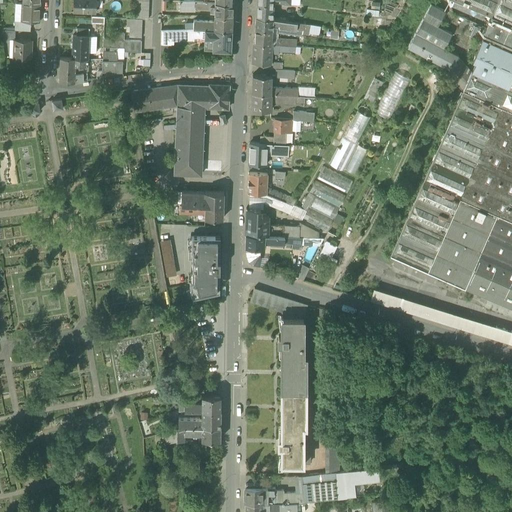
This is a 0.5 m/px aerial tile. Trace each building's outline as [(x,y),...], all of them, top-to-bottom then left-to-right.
[(91,13),(91,0),(73,0),(73,12),(91,13)] [(135,0),(135,19),(141,19),(148,19),(149,0),(135,0)] [(273,13),(273,0),(256,0),(256,12),(273,13)] [(454,6),(483,19),(486,13),(455,0),(454,0),(452,6),(454,6)] [(511,0),(455,0),(486,13),(491,15),(486,26),(472,60),(475,61),(472,70),(471,70),(462,90),(511,111),(511,0)] [(208,13),(214,13),(215,3),(204,2),(179,2),(178,11),(181,13),(193,13),(193,10),(209,11),(208,13)] [(39,22),(40,4),(22,3),(22,12),(22,21),(30,21),(39,22)] [(233,3),(215,3),(214,13),(214,16),(232,17),(233,3)] [(407,47),(450,69),(457,55),(443,47),(451,32),(437,25),(445,10),(430,3),(407,47)] [(471,20),(486,26),(491,15),(486,13),(483,19),(454,6),(449,17),(469,25),(471,20)] [(214,16),(214,22),(214,29),(232,30),(232,17),(214,16)] [(272,29),(272,24),(273,19),(256,16),(255,28),(272,29)] [(140,38),(141,19),(135,19),(130,19),(129,37),(140,38)] [(288,21),(273,19),(272,24),(279,24),(279,27),(287,28),(288,21)] [(16,21),(15,30),(30,31),(30,21),(22,21),(16,21)] [(302,33),(309,34),(310,24),(288,21),(287,28),(302,30),(302,33)] [(194,41),(194,38),(194,28),(193,28),(193,29),(174,30),(174,41),(174,42),(194,41)] [(205,29),(194,28),(194,38),(205,38),(205,29)] [(255,28),(254,43),(271,45),(271,44),(272,39),(272,29),(255,28)] [(15,39),(15,30),(2,29),(3,39),(15,39)] [(214,29),(205,29),(205,38),(205,47),(204,50),(212,50),(212,51),(231,51),(232,30),(214,29)] [(161,40),(174,41),(174,30),(173,30),(172,30),(161,30),(161,40)] [(72,36),(71,59),(87,59),(88,41),(88,36),(77,36),(72,36)] [(14,57),(30,58),(31,40),(15,39),(14,57)] [(122,51),(141,52),(141,41),(123,40),(122,47),(122,51)] [(271,52),(271,45),(254,43),(253,62),(264,62),(270,63),(270,62),(271,52)] [(160,57),(168,57),(169,45),(169,44),(161,44),(160,57)] [(296,52),(296,46),(271,44),(271,45),(271,52),(278,53),(278,51),(296,52)] [(109,52),(108,57),(108,60),(116,61),(117,52),(109,52)] [(447,74),(462,90),(471,70),(457,55),(450,69),(447,74)] [(59,81),(74,80),(74,73),(74,66),(83,66),(87,66),(87,59),(71,59),(60,58),(59,81)] [(123,61),(116,61),(108,60),(102,60),(102,72),(122,73),(123,61)] [(295,71),(282,70),(277,70),(276,77),(294,78),(295,71)] [(395,71),(376,112),(389,118),(408,77),(395,71)] [(87,72),(82,73),(74,73),(74,80),(87,80),(87,72)] [(252,93),(271,94),(271,87),(272,76),(253,75),(252,93)] [(372,101),(383,81),(374,76),(362,95),(372,101)] [(178,88),(178,106),(204,107),(228,109),(229,85),(210,84),(210,86),(178,85),(178,88)] [(148,100),(150,110),(177,106),(178,106),(178,88),(163,90),(163,87),(147,89),(148,100)] [(294,96),(297,96),(298,88),(285,87),(285,88),(285,95),(294,96)] [(139,90),(141,101),(148,100),(147,89),(139,90)] [(132,92),(134,102),(141,101),(139,90),(132,92)] [(511,111),(462,90),(390,255),(391,256),(465,288),(473,270),(511,286),(511,111)] [(270,111),(270,102),(271,94),(252,93),(251,110),(270,111)] [(294,103),(294,101),(294,96),(285,95),(271,94),(270,102),(294,103)] [(52,100),(53,109),(62,108),(61,99),(52,100)] [(32,112),(33,116),(38,116),(38,112),(40,111),(38,102),(29,103),(31,112),(32,112)] [(201,175),(204,107),(178,106),(177,106),(174,173),(201,175)] [(329,163),(343,170),(369,117),(355,109),(329,163)] [(293,120),(313,121),(314,111),(293,110),(293,120)] [(275,119),(274,130),(286,131),(292,131),(293,120),(275,119)] [(285,145),(286,131),(274,130),(274,137),(274,144),(281,145),(285,145)] [(260,144),(274,144),(274,137),(260,136),(260,144)] [(280,153),(281,145),(274,144),(260,144),(250,143),(249,164),(266,165),(267,152),(280,153)] [(346,170),(355,173),(365,147),(356,143),(346,170)] [(316,177),(346,192),(352,180),(323,165),(316,177)] [(254,193),(266,194),(267,187),(267,174),(248,173),(248,193),(249,193),(254,193)] [(302,218),(326,231),(345,194),(315,179),(301,207),(306,210),(302,218)] [(273,197),(286,202),(289,196),(267,187),(266,194),(273,197)] [(181,204),(198,205),(199,192),(181,191),(181,204)] [(204,192),(199,192),(198,205),(199,205),(206,205),(223,206),(224,192),(205,192),(204,192)] [(264,203),(269,205),(273,197),(266,194),(254,193),(254,201),(255,203),(263,203),(264,203)] [(289,214),(289,213),(292,205),(286,202),(273,197),(269,205),(289,214)] [(179,214),(199,214),(199,213),(199,205),(198,205),(181,204),(180,204),(179,214)] [(293,204),(292,205),(289,213),(302,218),(306,210),(301,207),(293,204)] [(223,206),(206,205),(205,214),(205,218),(222,219),(223,206)] [(247,208),(245,234),(264,235),(267,235),(267,223),(268,214),(260,214),(260,209),(249,208),(247,208)] [(269,235),(282,235),(283,225),(283,223),(270,223),(269,235)] [(292,236),(301,236),(301,226),(283,225),(282,235),(284,235),(292,236)] [(264,247),(264,242),(264,235),(245,234),(244,247),(246,247),(259,247),(264,247)] [(267,235),(264,235),(264,242),(284,243),(284,235),(282,235),(269,235),(267,235)] [(220,291),(220,236),(191,236),(191,250),(192,250),(192,280),(189,280),(190,286),(192,297),(220,291)] [(292,248),(301,248),(302,236),(301,236),(292,236),(292,243),(292,248)] [(330,256),(335,243),(325,239),(320,251),(330,256)] [(168,240),(161,241),(168,277),(174,275),(168,240)] [(258,266),(259,247),(246,247),(246,252),(246,257),(249,262),(253,265),(258,266)] [(298,278),(303,280),(309,267),(302,264),(298,278)] [(511,308),(511,286),(473,270),(465,288),(511,308)] [(511,344),(511,331),(496,327),(374,288),(370,299),(492,338),(511,344)] [(281,318),(303,318),(307,306),(254,289),(250,302),(281,312),(281,318)] [(284,376),(284,391),(306,391),(306,356),(303,356),(303,318),(281,318),(281,336),(278,336),(278,342),(281,342),(281,357),(284,357),(284,370),(281,370),(281,376),(284,376)] [(305,425),(306,391),(284,391),(284,404),(281,404),(281,410),(284,410),(284,424),(281,424),(281,439),(278,439),(278,445),(281,445),(281,462),(309,462),(309,445),(303,444),(303,425),(305,425)] [(202,396),(202,402),(202,410),(220,410),(220,397),(202,396)] [(202,413),(202,419),(202,426),(220,427),(220,413),(220,410),(202,410),(202,413)] [(184,426),(202,426),(202,419),(176,419),(176,424),(178,424),(178,428),(184,426)] [(178,428),(177,428),(162,432),(162,442),(176,442),(184,442),(184,434),(184,426),(178,428)] [(220,427),(202,426),(202,434),(202,440),(220,440),(220,427)] [(324,441),(325,473),(339,471),(339,441),(324,441)] [(379,468),(337,472),(338,480),(339,497),(347,497),(347,496),(356,495),(354,483),(379,480),(379,468)] [(302,476),(303,483),(338,480),(337,472),(325,473),(302,476)] [(303,483),(303,491),(304,501),(339,497),(338,480),(303,483)] [(262,503),(262,488),(261,488),(261,485),(245,485),(245,488),(245,502),(262,503)] [(262,503),(283,503),(283,493),(283,490),(275,490),(275,488),(262,488),(262,503)] [(296,502),(304,501),(303,491),(283,493),(283,503),(296,502)] [(371,501),(372,511),(391,511),(390,499),(371,501)] [(261,511),(262,503),(245,502),(244,511),(261,511)] [(296,511),(296,502),(283,503),(262,503),(261,511),(296,511)]
